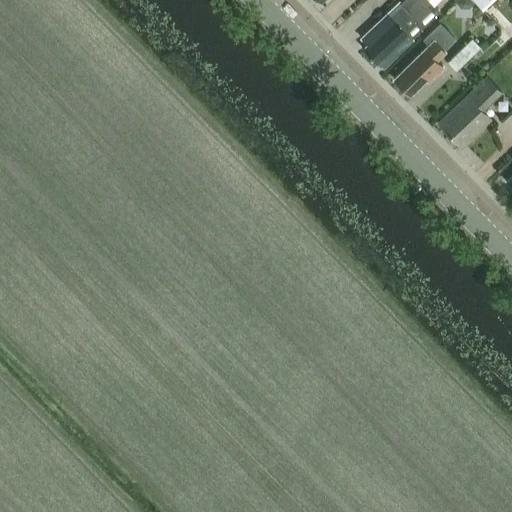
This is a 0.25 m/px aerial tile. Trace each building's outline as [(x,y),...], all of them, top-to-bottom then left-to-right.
[(438,12),(427,0),(403,0),(400,4),(399,3),(362,37),(369,44),(364,49),(378,63),(393,48),(393,49),(398,53),(411,40),(411,39),(418,32),(417,32),(438,12)] [(491,0),(473,0),(481,9),(491,0)] [(431,81),(445,68),(438,60),(447,51),(445,49),(454,40),(440,26),(424,41),(430,46),(395,80),(411,96),(426,81),(431,81)] [(483,50),(471,38),(447,62),(456,71),(471,56),(474,60),(483,50)] [(492,121),(482,111),(501,92),(486,77),(438,124),(458,144),(462,140),(467,145),(492,121)]
